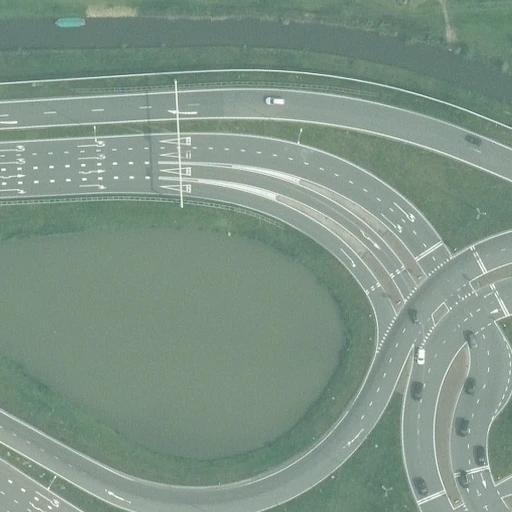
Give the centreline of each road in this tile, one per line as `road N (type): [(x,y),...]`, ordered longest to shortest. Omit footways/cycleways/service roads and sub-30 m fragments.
road 1 (primary): [(511,167),(421,131),(288,105),(0,116)]
road 2 (primary): [(391,351),(349,436),(290,481),(230,503),(141,502),(0,428)]
road 3 (primary): [(130,169),(220,151),(301,163),(392,212),(448,280)]
road 4 (primary): [(130,169),(248,199),(314,229),(360,276),(391,351)]
road 5 (primary): [(130,169),(247,179),(326,206),(372,240),(419,308)]
road 6 (primary): [(469,315),(487,346),(466,450),(481,505)]
road 7 (primary): [(435,351),(418,407),(417,453),(438,511)]
road 8 (primary): [(0,175),(130,169)]
